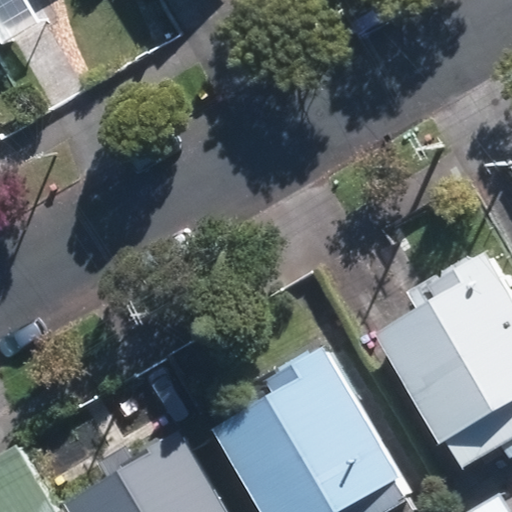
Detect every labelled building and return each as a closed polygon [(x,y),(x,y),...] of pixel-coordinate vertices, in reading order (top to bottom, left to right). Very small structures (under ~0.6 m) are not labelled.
[(0,0),(0,25),(6,36),(63,2),(61,0),(0,0)] [(511,329),(461,241),(339,311),(429,467),(511,420),(511,329)] [(295,337),(185,398),(248,511),(392,511),(393,511),(295,337)] [(207,511),(155,426),(43,494),(54,511),(207,511)] [(0,511),(20,511),(0,474),(0,511)] [(495,511),(477,481),(431,507),(433,511),(495,511)]
